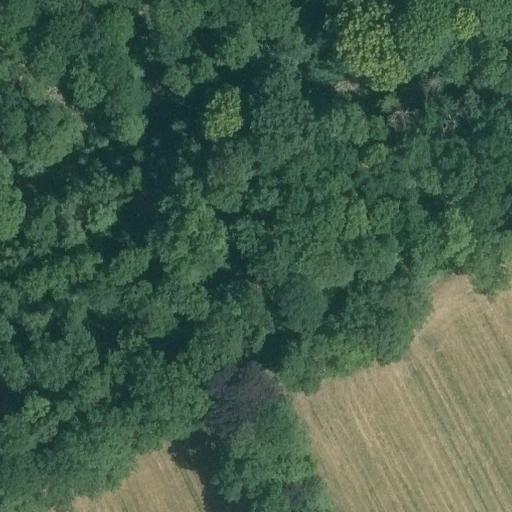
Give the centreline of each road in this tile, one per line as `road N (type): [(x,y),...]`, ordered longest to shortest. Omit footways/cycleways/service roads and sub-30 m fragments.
road 1 (track): [(307,511),(142,184),(511,4)]
road 2 (track): [(142,184),(0,250)]
